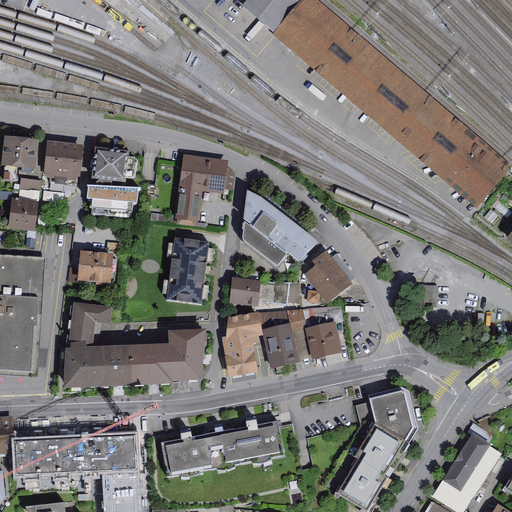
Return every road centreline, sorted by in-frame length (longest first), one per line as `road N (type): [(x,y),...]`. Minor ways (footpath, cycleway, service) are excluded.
road 1 (residential): [(241,162),(339,234),(377,293),(402,364)]
road 2 (residential): [(0,112),(164,133),(241,162)]
road 3 (residential): [(214,400),(241,162)]
road 4 (residential): [(214,400),(0,412)]
road 5 (residential): [(402,364),(214,400)]
road 6 (tertiary): [(398,511),(470,399)]
